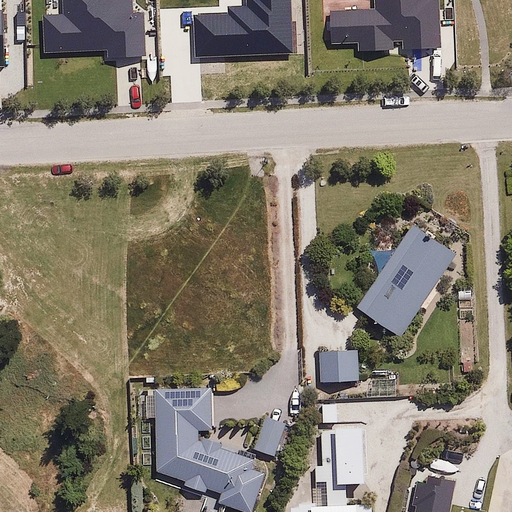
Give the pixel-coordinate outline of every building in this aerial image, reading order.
[(418,228),(361,311),(405,340),(462,257),(418,228)] [(360,353),(323,354),(324,386),(361,385),(360,353)] [(214,390),(159,391),(160,477),(224,499),(222,507),(236,511),(258,511),(271,475),(258,471),(261,463),(215,447),(214,390)] [(289,426),(268,419),(257,452),(278,460),(289,426)] [(372,492),(370,433),(325,434),(326,468),(318,468),(319,508),(294,508),(293,511),(373,511),(373,509),(352,510),(351,492),(372,492)]
